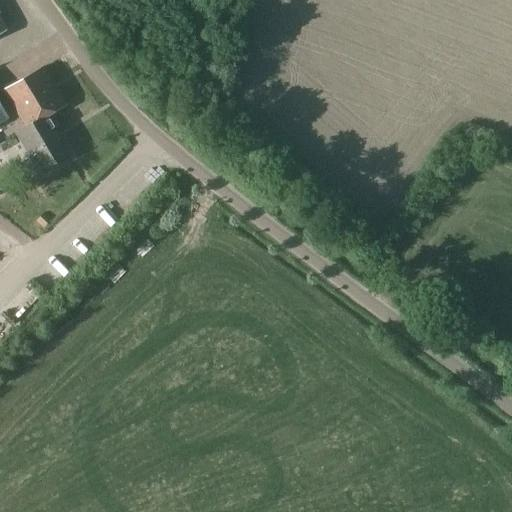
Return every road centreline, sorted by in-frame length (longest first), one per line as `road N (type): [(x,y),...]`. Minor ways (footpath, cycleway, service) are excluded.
road 1 (unclassified): [(511,410),(146,130),(40,0)]
road 2 (unknown): [(146,130),(0,280)]
